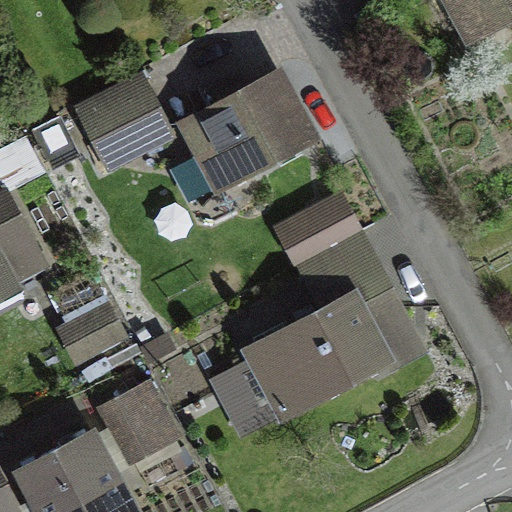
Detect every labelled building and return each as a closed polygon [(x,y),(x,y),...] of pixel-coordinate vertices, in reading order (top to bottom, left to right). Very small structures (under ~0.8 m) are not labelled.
[(511,0),(457,0),(472,27),(511,5),(511,0)] [(276,78),(187,124),(218,183),(306,137),(276,78)] [(139,85),(88,110),(112,158),(163,133),(139,85)] [(0,284),(40,265),(8,197),(0,201),(0,284)] [(338,201),(282,231),(305,275),(361,244),(338,201)] [(370,263),(315,291),(325,312),(250,351),(279,406),(409,338),(370,263)] [(143,387),(106,406),(135,460),(172,440),(143,387)] [(89,441),(27,470),(46,511),(92,511),(117,501),(89,441)] [(12,511),(0,486),(0,511),(12,511)]
